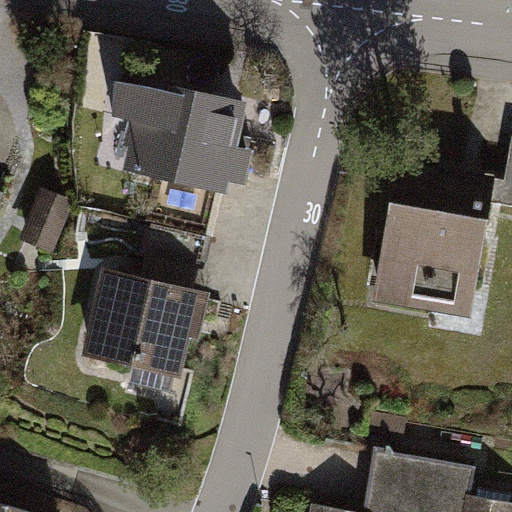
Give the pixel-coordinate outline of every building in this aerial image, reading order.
[(0,259),(17,265),(40,196),(3,184),(35,80),(0,69),(0,259)] [(276,106),(169,88),(153,177),(260,196),(276,106)] [(511,207),(413,202),(407,320),(511,325),(511,207)] [(255,305),(138,277),(117,362),(235,390),(255,305)] [(394,511),(495,511),(499,475),(400,464),(394,511)]
